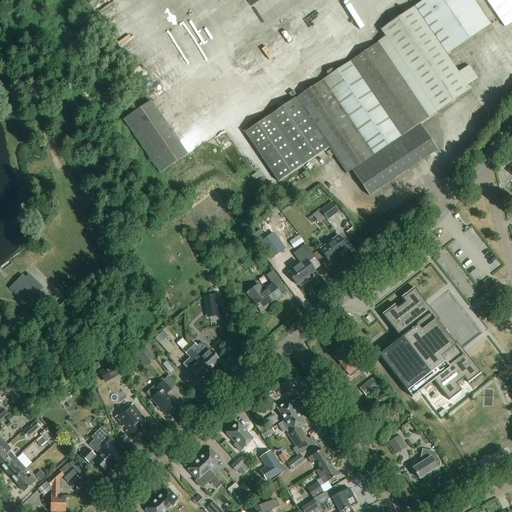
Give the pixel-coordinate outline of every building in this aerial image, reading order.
[(350,197),(363,188),(369,196),(437,151),(421,126),(429,121),(445,110),(471,92),(468,88),(478,81),(469,68),(459,75),(446,55),(490,25),(472,0),(428,0),(381,32),(385,36),(376,42),(379,45),(297,100),(246,134),(279,182),(329,148),(347,175),(339,181),(350,197)] [(510,94),(511,90),(511,78),(509,77),(502,90),(510,94)] [(151,161),(178,142),(169,128),(141,147),(151,161)] [(306,171),(302,174),(306,180),(310,177),(306,171)] [(320,211),(327,220),(339,212),(332,202),(320,211)] [(329,264),(348,250),(339,238),(320,252),(329,264)] [(308,263),(315,258),(305,245),(293,254),(301,265),(288,275),(297,288),(298,287),(300,289),(308,282),(306,280),(316,274),(308,263)] [(261,314),(282,299),(275,290),(282,285),(273,273),(266,278),(273,287),(263,294),(258,288),(248,296),(252,302),(261,314)] [(9,288),(22,301),(24,300),(28,304),(43,288),(29,274),(25,278),(22,275),(9,288)] [(439,322),(414,289),(403,298),(406,303),(398,309),(395,304),(382,314),(402,339),(380,356),(407,391),(429,374),(449,400),(461,390),(456,383),(464,377),(468,383),(480,374),(456,343),(453,346),(436,325),(439,322)] [(214,315),(221,314),(219,295),(206,297),(207,310),(213,309),(214,315)] [(167,298),(161,301),(165,311),(173,307),(171,301),(169,302),(167,298)] [(64,302),(61,306),(71,315),(75,311),(64,302)] [(82,308),(77,303),(73,307),(78,313),(82,308)] [(155,339),(169,354),(175,349),(166,339),(169,336),(164,331),(155,339)] [(184,337),(179,342),(184,348),(189,344),(184,337)] [(210,373),(210,374),(221,364),(209,351),(209,352),(204,347),(200,346),(197,349),(192,343),(187,348),(192,354),(193,355),(199,361),(199,362),(210,373)] [(357,369),(354,365),(356,364),(342,346),(331,354),(345,371),(346,371),(349,375),(357,369)] [(145,347),(136,354),(144,366),(154,358),(145,347)] [(188,358),(192,354),(187,348),(182,352),(188,358)] [(193,355),(189,358),(182,365),(188,371),(189,370),(201,382),(210,373),(199,362),(199,361),(193,355)] [(104,383),(123,373),(117,361),(98,372),(104,383)] [(379,387),(372,378),(360,388),(366,396),(379,387)] [(176,407),(169,400),(166,397),(170,393),(169,392),(171,390),(163,381),(155,388),(153,386),(145,394),(149,397),(148,398),(166,416),(167,415),(168,417),(170,417),(175,411),(175,410),(174,408),(176,407)] [(389,399),(385,393),(379,397),(382,403),(389,399)] [(65,398),(62,394),(56,397),(59,402),(65,398)] [(17,396),(13,399),(17,404),(22,401),(17,396)] [(285,421),(297,413),(289,400),(276,408),(285,421)] [(139,427),(146,422),(132,405),(115,419),(122,428),(124,427),(127,432),(125,433),(132,441),(143,432),(139,427)] [(439,414),(438,414),(441,418),(442,417),(447,413),(444,409),(439,414)] [(11,424),(20,415),(15,410),(6,418),(11,424)] [(30,410),(25,414),(31,421),(36,416),(30,410)] [(300,430),(306,426),(297,413),(285,421),(293,434),(289,437),(297,449),(308,442),(304,435),(300,430)] [(264,439),(269,436),(265,430),(270,426),(272,429),(271,426),(278,422),(274,414),(255,425),(264,439)] [(41,423),(38,419),(22,433),(27,438),(40,427),(39,426),(41,423)] [(236,444),(248,433),(238,423),(226,434),(236,444)] [(274,432),(272,429),(270,426),(265,430),(269,436),(274,432)] [(109,435),(101,427),(91,437),(94,440),(89,445),(97,452),(102,447),(99,445),(109,435)] [(52,436),(48,431),(38,440),(42,445),(52,436)] [(399,435),(388,442),(396,454),(407,447),(399,435)] [(0,453),(9,446),(1,437),(0,437),(0,453)] [(9,446),(0,453),(0,467),(3,471),(12,464),(17,459),(9,451),(11,449),(9,446)] [(95,462),(104,470),(115,459),(106,450),(98,458),(88,448),(81,456),(92,466),(95,462)] [(199,459),(209,470),(220,459),(210,449),(199,459)] [(315,461),(320,468),(329,462),(321,449),(308,458),(307,457),(311,464),(315,461)] [(426,475),(437,468),(434,464),(439,461),(434,452),(422,450),(420,458),(425,459),(426,460),(413,469),(419,479),(421,479),(426,477),(426,475)] [(271,468),(264,474),(269,480),(281,467),(270,455),(265,460),(271,468)] [(304,461),(300,455),(287,464),(291,470),(304,461)] [(241,468),(246,464),(240,457),(235,462),(241,468)] [(12,464),(3,471),(13,483),(23,473),(23,472),(26,470),(17,459),(12,464)] [(198,481),(209,470),(199,459),(187,470),(198,481)] [(68,463),(61,469),(65,473),(72,467),(74,469),(67,475),(70,479),(77,473),(80,476),(85,472),(74,460),(69,464),(68,463)] [(241,468),(235,462),(231,466),(236,472),(241,468)] [(329,462),(320,468),(324,476),(320,478),(324,484),(337,475),(329,462)] [(46,476),(41,471),(35,475),(41,481),(46,476)] [(46,493),(52,493),(51,511),(66,511),(66,498),(60,498),(60,487),(60,480),(64,476),(59,471),(38,490),(43,496),(46,493)] [(28,479),(23,473),(13,483),(22,493),(36,481),(31,476),(28,479)] [(78,485),(84,483),(81,477),(75,479),(78,485)] [(248,478),(230,493),(242,505),(257,492),(248,478)] [(273,492),(281,489),(278,481),(271,484),(273,492)] [(317,483),(307,489),(312,497),(322,492),(317,483)] [(322,511),(328,511),(332,510),(331,509),(336,506),(339,511),(343,511),(357,503),(349,488),(332,497),(332,499),(319,506),(322,511)] [(156,499),(167,510),(178,500),(168,489),(156,499)] [(195,501),(200,506),(205,502),(199,495),(194,500),(195,501)] [(213,502),(207,508),(210,511),(222,511),(219,509),(224,505),(217,498),(213,502)] [(168,511),(167,511),(167,510),(156,499),(145,510),(146,511),(168,511)] [(314,499),(300,508),(302,511),(312,511),(311,510),(318,506),(314,499)] [(269,511),(277,508),(274,502),(258,509),(259,511),(269,511)]
